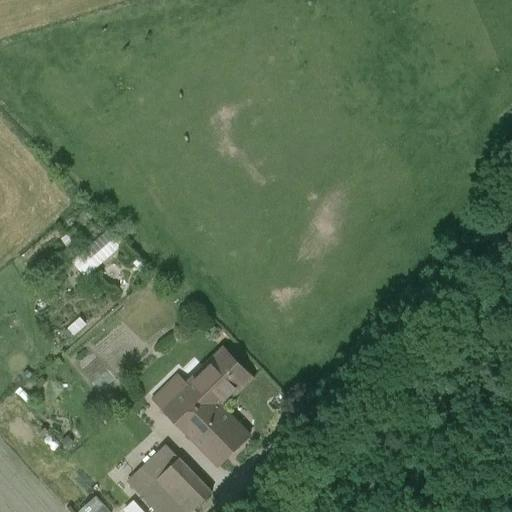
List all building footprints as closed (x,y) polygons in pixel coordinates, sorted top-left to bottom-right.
[(104,232),(73,261),(88,277),(119,247),(104,232)] [(182,390),(163,408),(192,437),(192,436),(222,409),(253,378),(225,349),(182,390)] [(172,380),(154,398),(163,408),(182,390),(172,380)] [(222,409),(192,436),(219,464),(248,436),(222,409)] [(166,446),(128,481),(158,511),(185,511),(156,481),(179,460),(166,446)] [(193,511),(213,493),(179,460),(156,481),(185,511),(193,511)] [(109,511),(90,492),(73,508),(77,511),(109,511)] [(128,511),(146,511),(136,499),(125,508),(128,511)]
